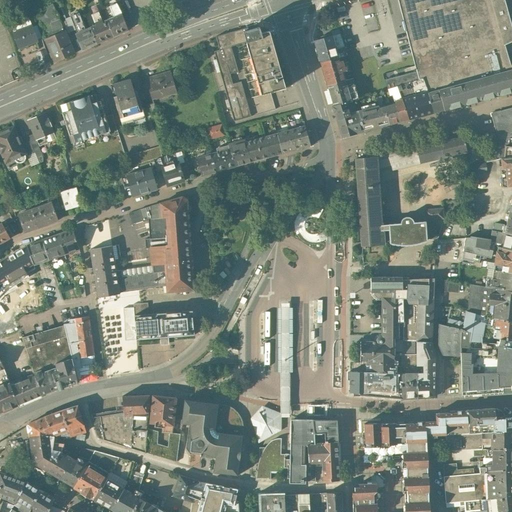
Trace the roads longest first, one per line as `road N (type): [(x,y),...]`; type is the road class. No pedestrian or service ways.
road 1 (secondary): [(0,111),(288,0)]
road 2 (residential): [(80,393),(97,443),(113,449),(248,484),(346,486)]
road 3 (secondary): [(240,0),(0,97)]
road 4 (residential): [(344,401),(333,394),(327,151)]
road 5 (residential): [(327,151),(224,311)]
road 6 (residential): [(102,385),(79,223)]
road 7 (residential): [(288,0),(327,151)]
road 8 (residential): [(224,311),(199,296),(195,185)]
road 9 (residential): [(195,185),(295,166),(327,151)]
road 10 (residential): [(79,223),(195,185)]
